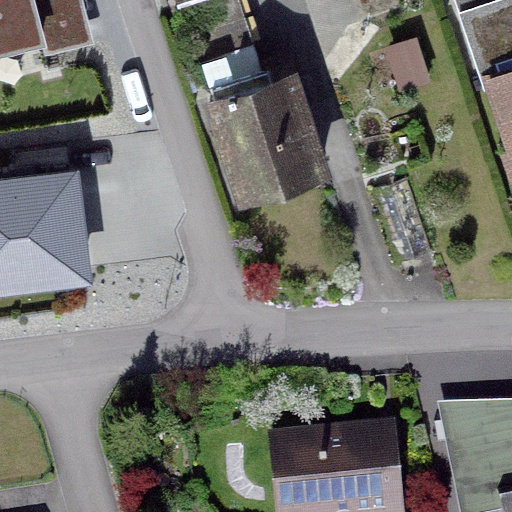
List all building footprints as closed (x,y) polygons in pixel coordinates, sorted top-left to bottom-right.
[(0,0),(0,36),(40,26),(33,0),(0,0)] [(193,0),(175,6),(194,62),(201,60),(250,44),(235,0),(193,0)] [(511,0),(452,0),(480,82),(489,79),(511,147),(511,0)] [(210,101),(240,192),(318,167),(287,75),(268,81),(263,66),(209,84),(214,100),(210,101)] [(72,168),(0,178),(0,264),(84,253),(72,168)] [(368,191),(393,265),(429,253),(404,178),(368,191)] [(511,511),(511,431),(488,436),(481,398),(445,405),(465,504),(496,498),(498,511),(511,511)] [(389,511),(381,427),(276,437),(283,511),(389,511)]
